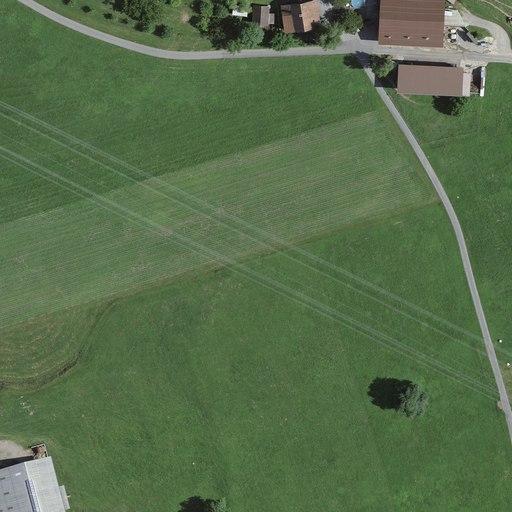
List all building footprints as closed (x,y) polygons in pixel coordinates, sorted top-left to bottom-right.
[(317,0),(282,6),(286,33),(321,27),(317,0)] [(445,0),(382,0),(381,44),(443,47),(445,0)] [(269,7),(254,5),(252,25),(268,27),(269,23),(273,23),(274,14),(269,13),(269,7)] [(464,68),(399,65),(398,92),(462,95),(464,68)] [(62,511),(49,464),(0,476),(0,511),(62,511)]
